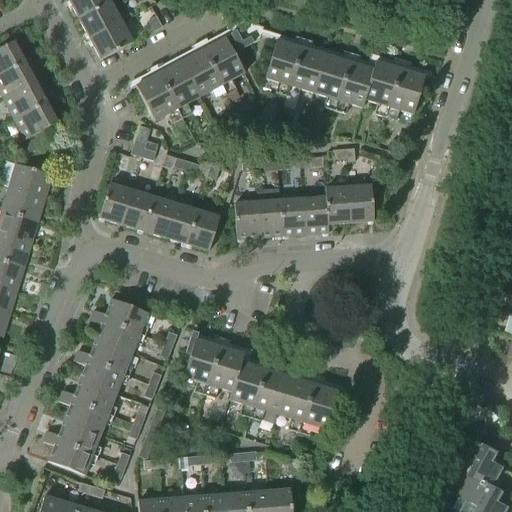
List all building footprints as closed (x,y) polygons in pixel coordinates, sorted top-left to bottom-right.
[(67,0),(78,20),(109,3),(107,0),(67,0)] [(88,40),(120,23),(109,3),(78,20),(88,40)] [(153,32),(161,28),(156,17),(148,21),(149,24),(153,32)] [(238,51),(258,40),(261,28),(238,21),(225,28),(238,51)] [(99,60),(131,44),(120,23),(88,40),(99,60)] [(149,24),(144,27),(148,34),(153,32),(149,24)] [(309,51),(311,43),(294,38),(292,46),(275,41),(264,78),(278,84),(275,93),(285,97),(282,107),(293,110),(299,90),(300,90),(312,52),(309,51)] [(243,73),(224,39),(208,47),(204,40),(197,44),(225,95),(226,95),(234,90),(229,81),(243,73)] [(0,75),(23,63),(12,43),(0,49),(0,75)] [(225,95),(197,44),(190,47),(194,55),(179,63),(198,98),(210,91),(215,100),(225,95)] [(341,61),(312,52),(300,90),(326,98),(323,108),(334,112),(351,55),(343,53),(341,61)] [(372,70),(357,66),(359,58),(351,55),(334,112),(344,115),(347,104),(361,109),(364,101),(377,105),(388,67),(375,63),(372,70)] [(407,73),(410,65),(393,59),(391,67),(388,67),(377,105),(374,114),(396,121),(399,112),(412,116),(424,78),(407,73)] [(0,96),(2,100),(34,83),(23,63),(0,75),(0,96)] [(198,98),(179,63),(164,71),(160,63),(153,67),(181,119),(190,114),(185,105),(198,98)] [(181,119),(153,67),(145,71),(149,79),(134,87),(153,122),(166,115),(171,124),(181,119)] [(13,120),(44,103),(34,83),(2,100),(13,120)] [(234,90),(226,95),(230,102),(239,98),(234,90)] [(24,140),(55,124),(44,103),(13,120),(24,140)] [(33,139),(23,144),(27,154),(37,149),(33,139)] [(141,159),(144,150),(143,150),(145,144),(134,141),(130,155),(141,159)] [(152,162),(155,153),(144,150),(141,159),(152,162)] [(332,161),(344,160),(344,150),(331,151),(332,161)] [(344,163),(353,162),(352,150),(344,150),(344,160),(344,163)] [(185,172),(188,162),(175,158),(172,168),(185,172)] [(309,169),(322,168),(322,159),(308,160),(309,169)] [(277,171),(290,170),(289,161),(276,162),(277,171)] [(196,175),(199,165),(188,162),(185,172),(196,175)] [(265,172),(277,171),(276,162),(264,163),(265,172)] [(242,174),(255,173),(254,164),(241,165),(242,174)] [(44,199),(51,176),(15,165),(8,189),(44,199)] [(215,180),(218,168),(209,166),(205,177),(215,180)] [(121,226),(131,192),(109,185),(98,220),(121,226)] [(349,224),(372,222),(370,187),(346,188),(349,224)] [(327,234),(326,225),(349,224),(346,188),(324,190),(327,234)] [(37,222),(44,199),(8,189),(1,212),(37,222)] [(304,235),(327,234),(324,190),(323,190),(324,198),(302,200),(304,235)] [(131,192),(121,226),(142,233),(153,198),(132,192),(131,192)] [(173,205),(176,198),(164,194),(162,201),(153,198),(142,233),(164,240),(174,205),(173,205)] [(281,237),(304,235),(302,200),(279,201),(281,237)] [(259,238),(281,237),(279,201),(256,203),(259,238)] [(235,240),(259,238),(256,203),(233,205),(235,240)] [(186,246),(196,212),(174,205),(164,240),(186,246)] [(217,218),(219,212),(207,208),(205,214),(196,212),(186,246),(208,253),(219,218),(217,218)] [(0,236),(30,245),(37,222),(1,212),(0,215),(0,236)] [(503,234),(499,247),(503,248),(508,250),(511,237),(507,235),(503,234)] [(0,261),(23,268),(30,245),(0,236),(0,261)] [(0,286),(17,292),(23,268),(0,261),(0,286)] [(0,311),(10,315),(17,292),(0,286),(0,311)] [(114,292),(111,301),(120,304),(123,296),(114,292)] [(123,296),(120,304),(129,308),(132,299),(123,296)] [(495,299),(486,296),(484,306),(492,308),(495,299)] [(132,299),(129,308),(138,312),(141,303),(132,299)] [(93,312),(91,317),(139,335),(147,315),(138,312),(129,308),(120,304),(111,301),(105,316),(93,312)] [(141,303),(138,312),(147,315),(151,306),(141,303)] [(0,337),(3,338),(10,315),(0,311),(0,337)] [(492,314),(483,311),(479,322),(489,325),(492,314)] [(101,326),(95,341),(131,356),(139,335),(91,317),(89,322),(101,326)] [(473,331),(468,348),(472,349),(480,351),(485,334),(477,332),(473,331)] [(204,396),(221,340),(212,337),(210,346),(193,341),(182,378),(196,383),(193,393),(204,396)] [(166,360),(174,341),(166,338),(159,357),(166,360)] [(229,402),(241,364),(243,356),(227,350),(229,342),(221,340),(204,396),(215,399),(218,390),(230,394),(228,401),(229,402)] [(77,352),(75,357),(123,376),(131,356),(95,341),(89,356),(77,352)] [(85,367),(79,382),(115,396),(123,376),(75,357),(73,363),(85,367)] [(249,419),(266,363),(258,360),(256,369),(241,364),(229,402),(242,406),(239,415),(249,419)] [(276,416),(288,378),(272,373),(275,365),(266,363),(249,419),(260,422),(263,412),(276,416)] [(157,383),(160,377),(152,373),(150,380),(157,383)] [(297,433),(315,378),(307,375),(304,383),(288,378),(276,416),(290,420),(287,430),(297,433)] [(325,431),(337,393),(320,388),(323,380),(315,378),(297,433),(308,436),(311,427),(325,431)] [(150,400),(157,383),(150,380),(143,397),(150,400)] [(62,392),(60,397),(108,416),(115,396),(79,382),(73,397),(62,392)] [(69,407),(63,422),(100,436),(108,416),(60,397),(58,403),(69,407)] [(155,410),(150,422),(159,425),(163,413),(155,410)] [(141,425),(144,417),(137,414),(133,423),(141,425)] [(46,432),(44,437),(92,457),(100,436),(63,422),(58,437),(46,432)] [(150,422),(146,434),(154,437),(159,425),(150,422)] [(135,441),(141,425),(133,423),(128,438),(135,441)] [(146,434),(141,446),(149,449),(154,437),(146,434)] [(54,447),(48,463),(84,477),(92,457),(44,437),(42,443),(54,447)] [(469,484),(472,479),(493,491),(494,491),(507,467),(496,461),(499,456),(467,438),(448,472),(469,484)] [(145,460),(149,449),(141,446),(137,458),(145,460)] [(254,453),(242,454),(242,462),(255,461),(254,453)] [(124,468),(129,457),(122,454),(117,465),(124,468)] [(230,463),(242,462),(242,454),(229,455),(230,463)] [(200,466),(212,465),(211,456),(199,457),(200,466)] [(186,467),(200,466),(199,457),(186,458),(186,467)] [(156,469),(169,468),(169,460),(156,461),(156,469)] [(294,474),(297,463),(289,460),(286,471),(294,474)] [(143,470),(156,469),(156,461),(143,461),(143,470)] [(119,481),(124,468),(117,465),(112,478),(119,481)] [(472,479),(469,484),(454,511),(508,511),(511,507),(500,500),(503,496),(494,491),(493,491),(472,479)] [(90,495),(92,487),(80,483),(77,492),(90,495)] [(102,499),(104,491),(92,487),(90,495),(102,499)] [(268,511),(290,511),(289,490),(266,492),(268,511)] [(246,511),(268,511),(266,492),(245,494),(246,511)] [(224,511),(246,511),(245,494),(223,495),(224,511)] [(203,511),(224,511),(223,495),(202,497),(203,511)] [(84,511),(85,510),(43,497),(38,511),(84,511)] [(181,511),(203,511),(202,497),(180,499),(181,511)] [(159,511),(181,511),(180,499),(159,500),(159,511)] [(137,511),(159,511),(159,500),(137,502),(137,511)]
